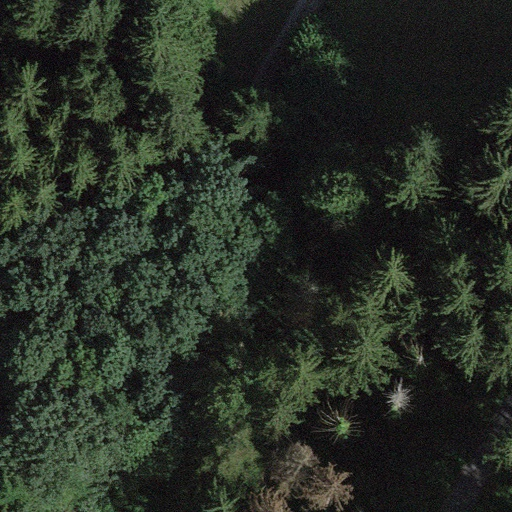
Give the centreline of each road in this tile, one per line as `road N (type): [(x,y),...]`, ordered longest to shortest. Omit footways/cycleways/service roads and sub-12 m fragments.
road 1 (track): [(0,261),(197,171),(266,98),(334,0)]
road 2 (track): [(511,396),(447,511)]
